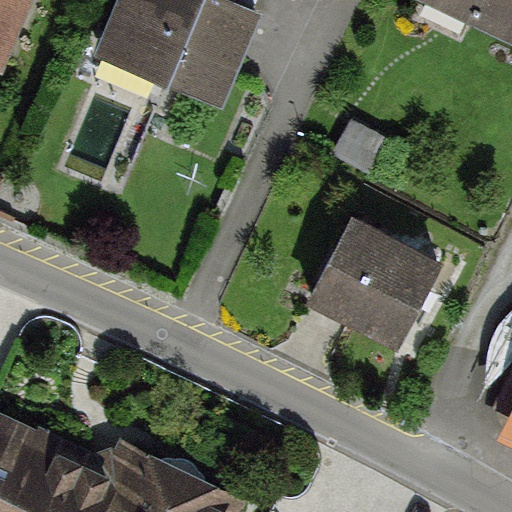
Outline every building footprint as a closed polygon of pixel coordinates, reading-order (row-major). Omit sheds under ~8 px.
[(42,0),(0,0),(0,64),(13,70),(42,0)] [(272,11),(244,0),(131,0),(109,53),(235,104),(272,11)] [(511,0),(431,0),(511,37),(511,0)] [(452,269),(364,222),(325,295),(414,342),(452,269)] [(511,386),(501,408),(511,413),(511,386)] [(116,468),(0,414),(0,511),(244,511),(252,495),(130,439),(116,468)]
